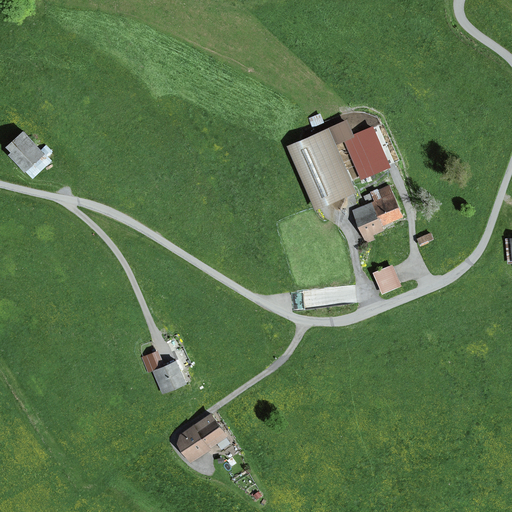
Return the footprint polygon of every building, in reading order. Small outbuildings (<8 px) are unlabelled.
[(349,121),(333,125),(338,142),(354,137),(349,121)] [(382,125),(342,143),(358,179),(397,162),(382,125)] [(329,131),(285,149),(311,210),(355,192),(329,131)] [(28,132),(5,149),(25,175),(48,159),(28,132)] [(385,205),(353,217),(362,241),(407,223),(393,187),(380,192),(385,205)] [(421,242),(436,238),(434,231),(420,235),(421,242)] [(394,268),(371,274),(381,293),(399,289),(394,268)] [(149,368),(166,363),(162,349),(145,354),(149,368)] [(179,363),(153,370),(160,394),(186,386),(179,363)] [(217,419),(179,443),(190,462),(229,438),(217,419)]
